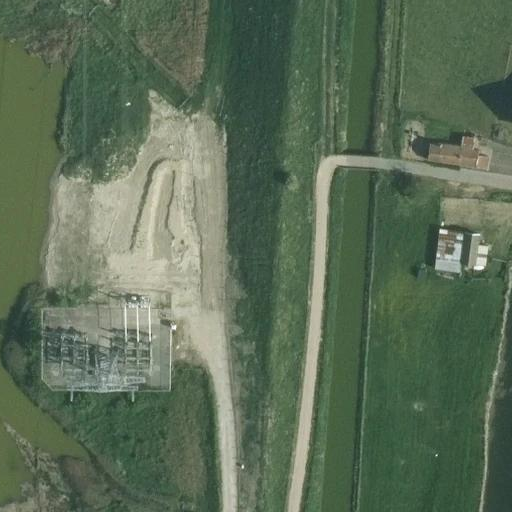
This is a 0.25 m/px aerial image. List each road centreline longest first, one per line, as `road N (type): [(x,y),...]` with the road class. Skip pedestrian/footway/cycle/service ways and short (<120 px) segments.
road 1 (track): [(290,511),(323,175),(337,160)]
road 2 (track): [(227,511),(214,359)]
road 3 (residential): [(381,162),(511,181)]
